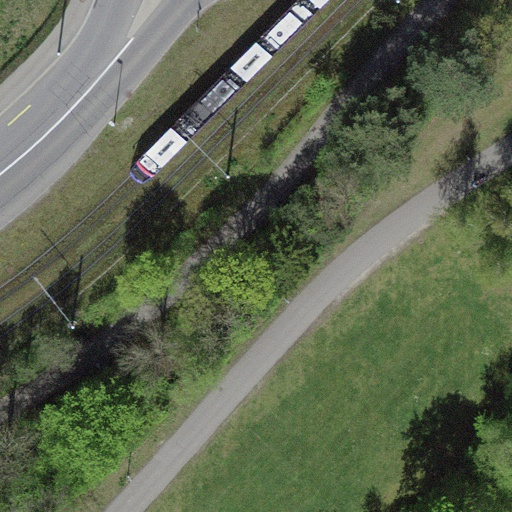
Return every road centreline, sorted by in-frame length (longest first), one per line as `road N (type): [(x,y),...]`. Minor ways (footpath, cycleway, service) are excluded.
road 1 (motorway): [(511,65),(115,511)]
road 2 (motorway): [(307,511),(511,278)]
road 3 (primary): [(0,170),(117,52)]
